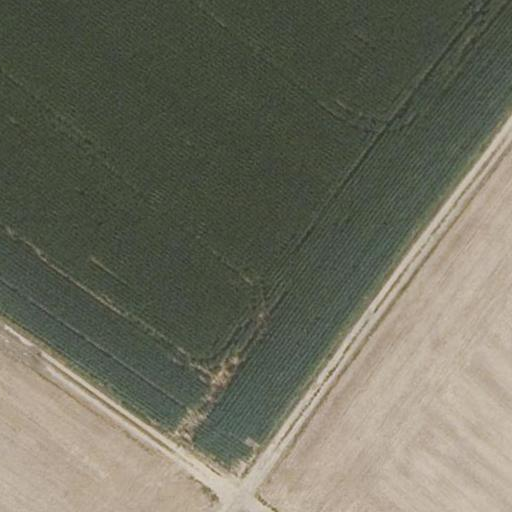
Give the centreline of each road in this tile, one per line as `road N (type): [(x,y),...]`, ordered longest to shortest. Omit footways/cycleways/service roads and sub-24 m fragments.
road 1 (track): [(511,130),(225,511)]
road 2 (track): [(245,511),(0,341)]
